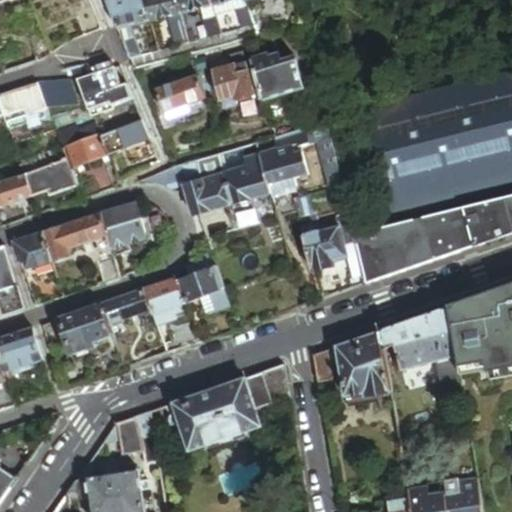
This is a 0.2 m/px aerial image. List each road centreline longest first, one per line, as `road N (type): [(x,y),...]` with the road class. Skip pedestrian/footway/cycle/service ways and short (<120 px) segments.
road 1 (residential): [(0,239),(143,195),(172,210),(180,240),(158,274),(0,331)]
road 2 (residential): [(297,340),(511,262)]
road 3 (residential): [(91,414),(297,340)]
road 4 (residential): [(297,340),(324,511)]
road 5 (unknown): [(255,33),(124,69)]
